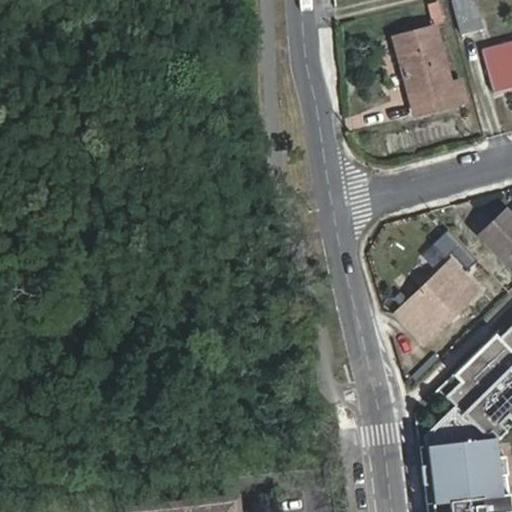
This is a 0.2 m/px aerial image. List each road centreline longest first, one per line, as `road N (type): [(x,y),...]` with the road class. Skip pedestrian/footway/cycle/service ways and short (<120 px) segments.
road 1 (residential): [(394,511),(385,427),(331,209)]
road 2 (residential): [(331,209),(301,0)]
road 3 (residential): [(331,209),(511,160)]
